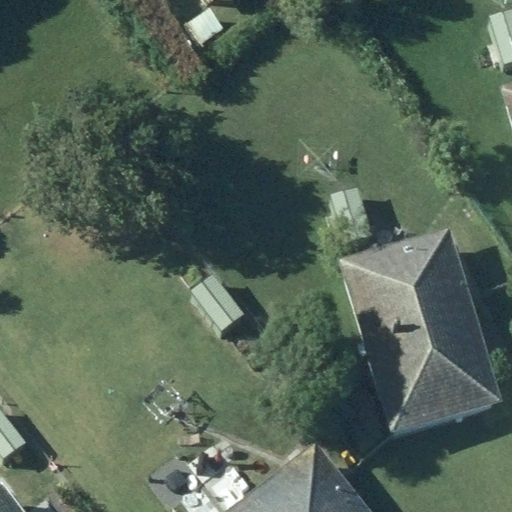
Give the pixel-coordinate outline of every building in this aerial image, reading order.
[(192,0),(203,14),(221,0),(192,0)] [(511,93),(481,103),(511,199),(511,93)] [(362,199),(316,212),(327,254),(373,241),(362,199)] [(456,231),(325,260),(366,446),(498,417),(456,231)] [(184,460),(200,481),(228,461),(210,438),(184,460)] [(353,511),(306,452),(229,511),(353,511)] [(0,511),(14,511),(0,493),(0,511)]
